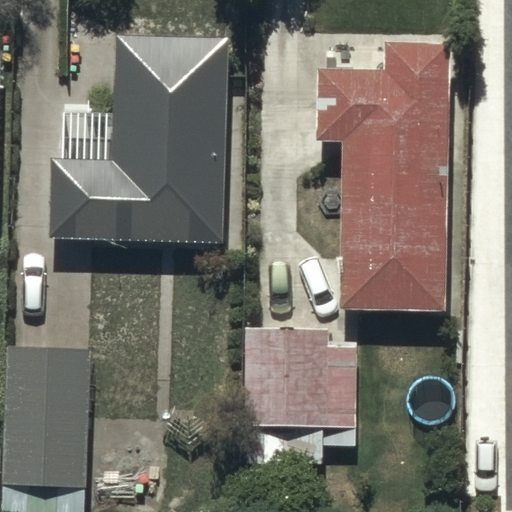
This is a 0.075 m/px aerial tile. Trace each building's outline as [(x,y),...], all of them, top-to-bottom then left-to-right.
[(225,48),(116,46),(114,171),(48,170),(47,250),(222,252),(225,48)] [(382,80),(315,80),(315,151),(338,151),(338,318),(443,318),(443,54),(382,54),(382,80)] [(332,340),(245,338),(242,473),(325,474),(326,436),(353,437),(355,357),(331,357),(332,340)] [(0,496),(81,498),(85,356),(1,353),(0,402),(0,496)] [(511,379),(470,379),(469,489),(511,489),(511,379)]
